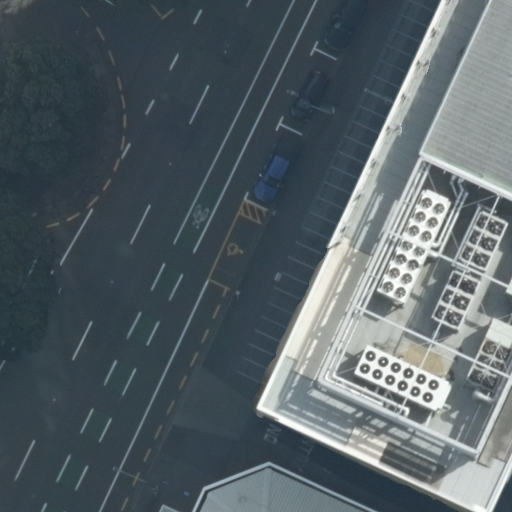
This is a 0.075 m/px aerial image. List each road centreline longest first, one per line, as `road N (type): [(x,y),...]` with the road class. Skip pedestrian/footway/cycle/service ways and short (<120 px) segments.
road 1 (secondary): [(198,120),(14,511)]
road 2 (unclassified): [(137,0),(198,120)]
road 3 (secondary): [(258,0),(198,120)]
